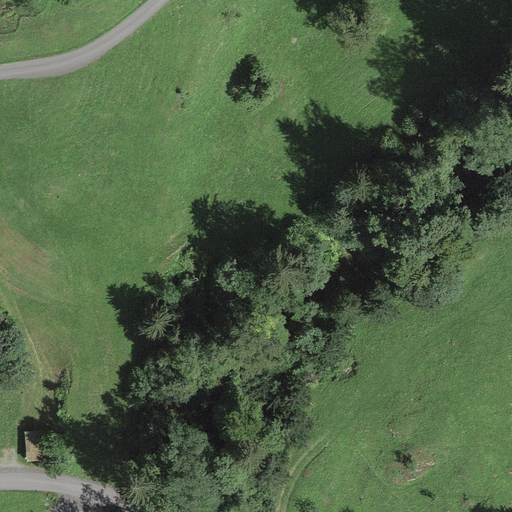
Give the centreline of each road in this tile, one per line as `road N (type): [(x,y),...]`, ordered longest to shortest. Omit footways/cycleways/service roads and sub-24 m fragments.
road 1 (residential): [(158,0),(86,54),(0,71)]
road 2 (residential): [(0,480),(56,483),(167,511)]
